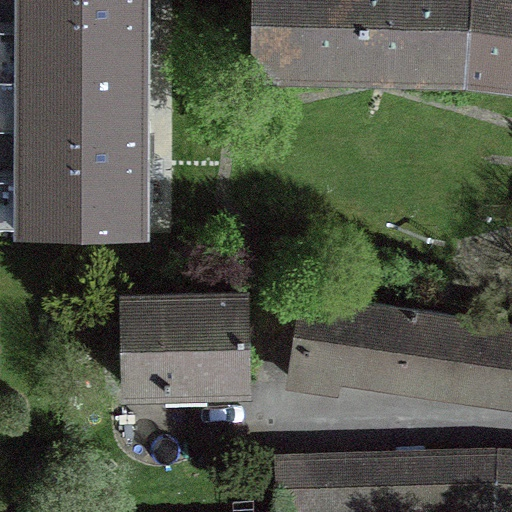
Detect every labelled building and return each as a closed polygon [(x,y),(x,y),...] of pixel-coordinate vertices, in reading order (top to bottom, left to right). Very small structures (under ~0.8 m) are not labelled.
[(22,0),(23,71),(140,71),(140,0),(22,0)] [(467,65),(472,0),(260,0),(259,60),(467,65)] [(511,0),(472,0),(467,65),(511,70),(511,0)] [(140,71),(23,71),(22,219),(140,219),(140,71)] [(511,381),(511,321),(300,289),(297,312),(306,313),(296,381),(330,386),(332,371),(437,386),(439,371),(511,381)] [(244,294),(124,297),(126,385),(246,382),(244,294)] [(277,511),(405,511),(413,511),(494,511),(504,511),(511,511),(511,452),(484,451),(455,451),(425,451),(396,453),(366,455),(337,458),(307,462),(278,467),(277,468),(277,511)]
